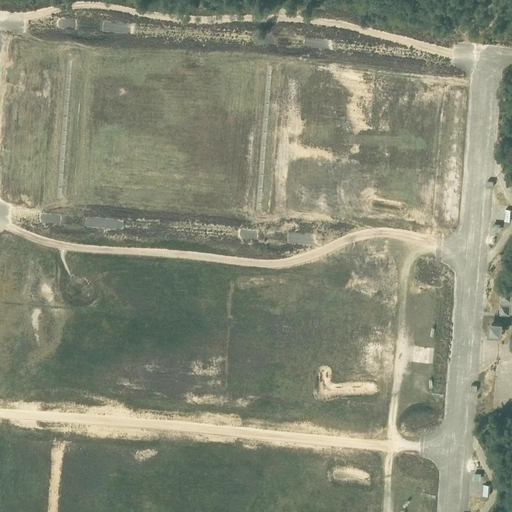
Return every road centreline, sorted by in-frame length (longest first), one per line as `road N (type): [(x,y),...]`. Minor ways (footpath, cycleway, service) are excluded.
road 1 (track): [(487,58),(295,19),(167,17),(103,5),(0,17)]
road 2 (track): [(0,224),(90,250),(260,265),(288,264),(370,231),(471,249)]
road 3 (track): [(0,412),(455,448)]
road 4 (track): [(430,245),(411,255),(406,269),(386,511)]
